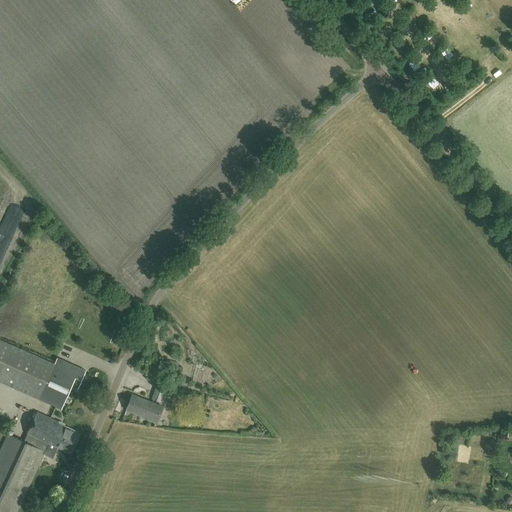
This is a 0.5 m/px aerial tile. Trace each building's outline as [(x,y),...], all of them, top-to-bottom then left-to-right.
[(511,42),(510,39),(501,44),(506,52),(511,47),(511,42)] [(440,55),(446,63),(454,56),(448,49),(440,55)] [(492,63),(500,60),(497,51),(488,54),(492,63)] [(431,75),(426,81),(433,88),(438,83),(431,75)] [(0,380),(62,408),(71,387),(77,390),(86,371),(57,358),(54,365),(0,340),(0,380)] [(183,368),(179,367),(177,366),(178,363),(176,362),(175,366),(166,363),(164,372),(180,376),(183,368)] [(161,402),(166,386),(158,383),(154,393),(155,393),(153,400),(161,402)] [(157,423),(163,407),(132,395),(126,410),(145,417),(144,419),(157,423)] [(0,451),(0,511),(16,511),(44,454),(53,459),(57,450),(55,449),(56,446),(71,453),(80,433),(58,423),(59,422),(37,412),(27,434),(24,442),(8,434),(0,451)]
